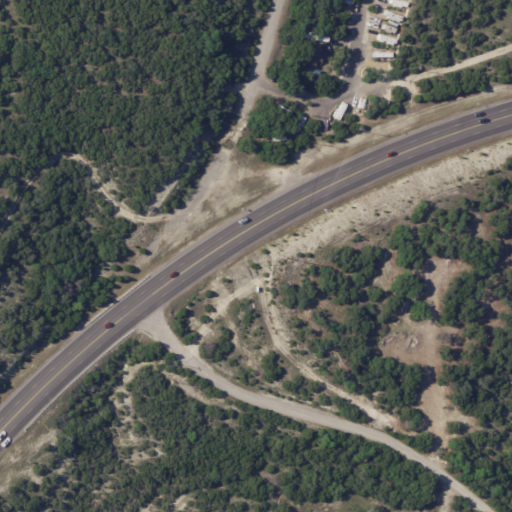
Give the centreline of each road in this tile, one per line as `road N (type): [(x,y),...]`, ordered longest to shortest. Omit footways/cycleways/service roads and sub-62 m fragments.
road 1 (secondary): [(0,431),(126,307),(244,230),(413,147),(511,113)]
road 2 (residential): [(136,301),(166,344),(209,377),(399,444),(487,511)]
